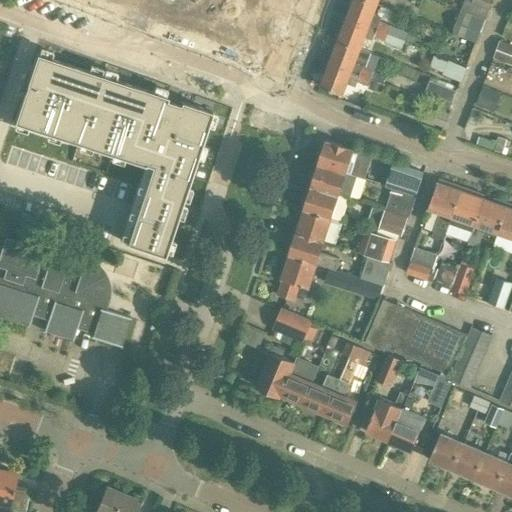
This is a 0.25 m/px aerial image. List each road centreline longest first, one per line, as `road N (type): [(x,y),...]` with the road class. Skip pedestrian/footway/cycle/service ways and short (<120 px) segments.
road 1 (residential): [(460,511),(179,390)]
road 2 (residential): [(263,86),(157,48),(133,55),(0,9)]
road 3 (residential): [(511,172),(437,156),(263,86)]
road 4 (residential): [(179,390),(222,271)]
